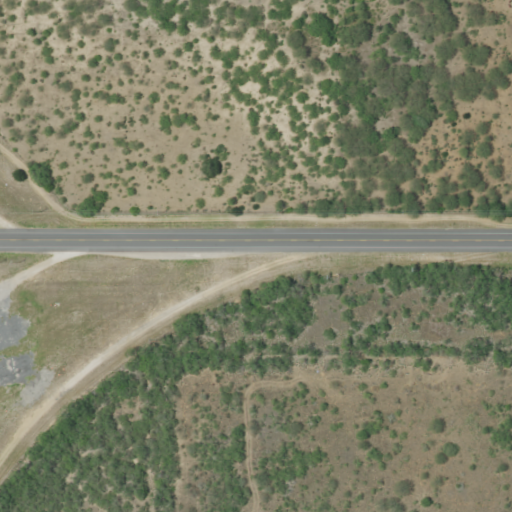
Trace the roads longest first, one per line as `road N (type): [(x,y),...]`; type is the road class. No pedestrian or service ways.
road 1 (secondary): [(0,456),(45,399),(129,331),(310,250),(414,237)]
road 2 (tertiary): [(0,236),(414,237)]
